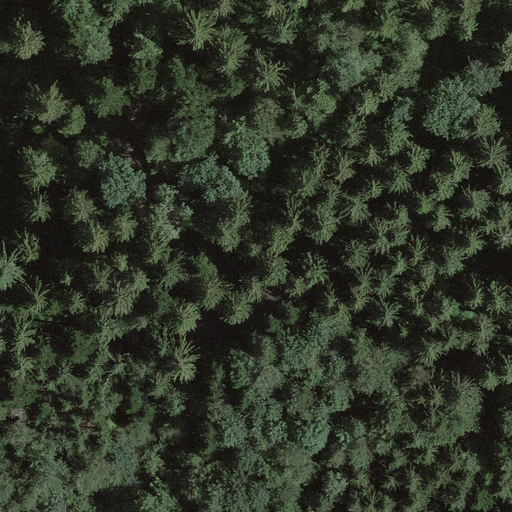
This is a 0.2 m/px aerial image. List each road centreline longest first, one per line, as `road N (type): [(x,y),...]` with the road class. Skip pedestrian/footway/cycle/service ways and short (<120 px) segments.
road 1 (track): [(25,0),(178,230),(190,331),(175,511)]
road 2 (track): [(190,331),(511,177)]
